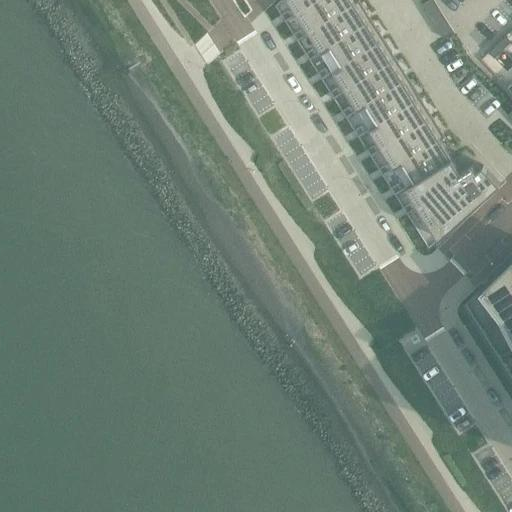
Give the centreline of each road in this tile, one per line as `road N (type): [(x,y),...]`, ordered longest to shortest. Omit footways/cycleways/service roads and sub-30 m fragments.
road 1 (residential): [(221,0),(419,302)]
road 2 (residential): [(419,302),(511,456)]
road 3 (residential): [(419,302),(511,219)]
